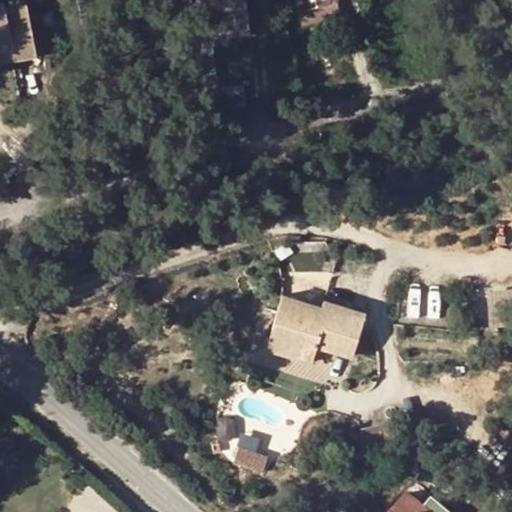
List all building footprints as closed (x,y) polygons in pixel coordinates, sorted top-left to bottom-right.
[(199,0),(204,43),(251,38),(247,0),(199,0)] [(329,0),(293,0),(296,10),(329,0)] [(0,10),(0,41),(9,40),(13,60),(36,55),(26,5),(0,10)] [(0,62),(13,60),(9,40),(0,41),(0,62)] [(511,322),(511,288),(489,290),(491,324),(511,322)] [(288,322),(294,299),(281,296),(275,318),(288,322)] [(288,322),(275,318),(267,348),(313,361),(317,346),(354,357),(365,313),(323,302),(322,307),(294,299),(288,322)] [(236,464),(267,470),(270,453),(239,447),(236,464)] [(431,511),(408,492),(390,511),(431,511)]
